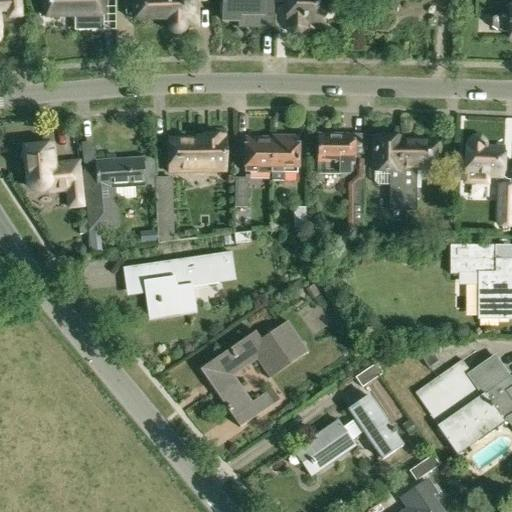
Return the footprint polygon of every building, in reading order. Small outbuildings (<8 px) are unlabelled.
[(0,0),(0,14),(6,13),(7,22),(27,20),(24,0),(0,0)] [(43,0),(44,16),(75,16),(75,30),(103,30),(102,0),(43,0)] [(131,20),(168,19),(167,0),(133,0),(133,6),(131,6),(129,7),(126,8),(124,11),(124,14),(126,18),(128,20),(131,20)] [(167,0),(168,19),(169,19),(169,27),(170,30),(172,32),(175,34),(178,34),(181,32),(183,30),(183,27),(183,24),(196,24),(195,4),(197,4),(197,0),(204,0),(167,0)] [(222,0),(223,4),(220,4),(220,14),(223,14),(222,21),(238,22),(238,29),(274,29),(274,0),(222,0)] [(323,0),(286,0),(286,22),(289,22),(289,30),(292,33),(302,33),(304,31),(304,22),(324,22),(323,0)] [(511,40),(511,10),(510,11),(510,16),(498,16),(491,19),(491,28),(498,33),(509,33),(509,40),(511,40)] [(317,134),(317,174),(348,174),(348,167),(353,167),(353,159),(353,156),(353,139),(332,139),(332,135),(317,134)] [(225,171),(225,169),(224,136),(209,137),(209,140),(178,141),(178,143),(168,143),(169,172),(199,171),(199,173),(209,173),(209,171),(225,171)] [(387,210),(405,210),(405,189),(399,189),(400,141),(400,139),(387,138),(387,136),(376,136),(376,138),(373,138),(373,171),(373,180),(376,183),(388,184),(387,210)] [(282,140),(272,140),(271,174),(271,181),(284,181),(284,174),(297,174),(297,137),(282,137),(282,140)] [(465,176),(465,183),(488,184),(488,176),(502,177),(503,149),(487,148),(487,146),(484,146),(485,143),(482,138),(474,138),(468,142),(468,148),(466,148),(465,176)] [(271,174),(272,140),(245,140),(245,174),(271,174)] [(434,142),(400,141),(399,189),(405,189),(405,210),(415,211),(415,168),(434,169),(434,142)] [(54,189),(55,192),(67,190),(69,208),(83,207),(79,163),(53,165),(51,146),(24,148),(24,150),(22,151),(21,153),(21,155),(20,157),(21,158),(22,160),(23,162),(24,163),(26,163),(28,182),(28,187),(30,190),(32,192),(34,193),(37,194),(40,193),(42,193),(45,191),(46,190),(54,189)] [(95,165),(83,166),(87,229),(97,229),(108,228),(118,227),(116,200),(135,199),(135,187),(145,186),(143,158),(114,160),(106,161),(95,161),(94,161),(95,165)] [(347,185),(348,226),(362,226),(364,160),(358,160),(358,176),(347,185)] [(156,179),(157,220),(172,219),(171,178),(156,179)] [(235,193),(235,208),(248,208),(248,178),(235,178),(235,193)] [(511,189),(498,189),(497,200),(497,227),(511,228),(511,208),(511,189)] [(294,209),(294,232),(306,232),(306,209),(294,209)] [(441,222),(441,235),(453,235),(453,222),(441,222)] [(86,224),(78,225),(79,235),(87,234),(86,224)] [(158,244),(173,243),(173,233),(158,234),(158,244)] [(235,245),(251,243),(250,234),(234,235),(235,245)] [(478,274),(478,286),(478,320),(498,320),(498,318),(511,317),(511,258),(495,259),(494,247),(458,247),(449,247),(449,259),(449,274),(459,274),(478,274)] [(135,285),(137,294),(145,293),(149,320),(189,314),(188,307),(193,306),(190,287),(235,280),(231,254),(123,270),(126,287),(135,285)] [(313,285),(305,291),(312,300),(319,295),(313,285)] [(271,389),(263,395),(248,404),(228,376),(257,356),(272,377),(308,353),(287,322),(260,340),(255,332),(199,371),(239,428),(279,401),(271,389)] [(432,352),(422,359),(429,370),(439,363),(432,352)] [(459,364),(463,362),(462,361),(414,394),(457,455),(511,416),(511,382),(494,357),(467,376),(459,364)] [(354,378),(361,388),(382,374),(374,364),(354,378)] [(342,429),(338,422),(337,421),(292,452),(310,477),(355,446),(350,440),(362,432),(382,460),(402,446),(367,396),(347,410),(354,420),(342,429)] [(439,466),(432,456),(409,472),(415,482),(439,466)] [(407,510),(403,511),(439,511),(428,496),(431,494),(433,492),(426,481),(400,499),(407,510)]
